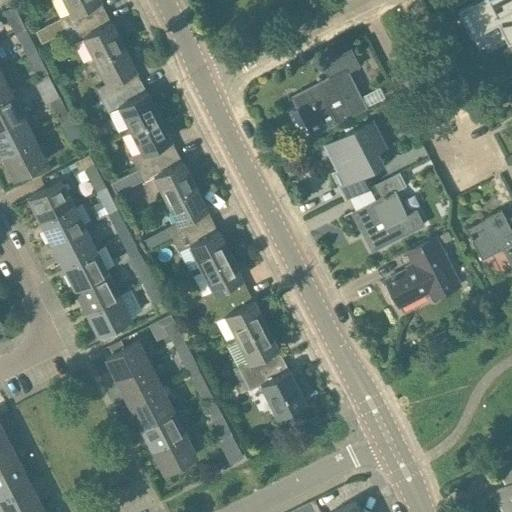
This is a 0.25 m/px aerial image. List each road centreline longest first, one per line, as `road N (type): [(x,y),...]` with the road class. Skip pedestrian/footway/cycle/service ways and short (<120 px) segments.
road 1 (tertiary): [(385,440),(201,80)]
road 2 (residential): [(201,80),(359,4)]
road 3 (residential): [(451,133),(416,108),(359,4)]
road 4 (residential): [(244,511),(385,440)]
road 5 (residential): [(0,244),(36,323),(21,359),(0,370)]
